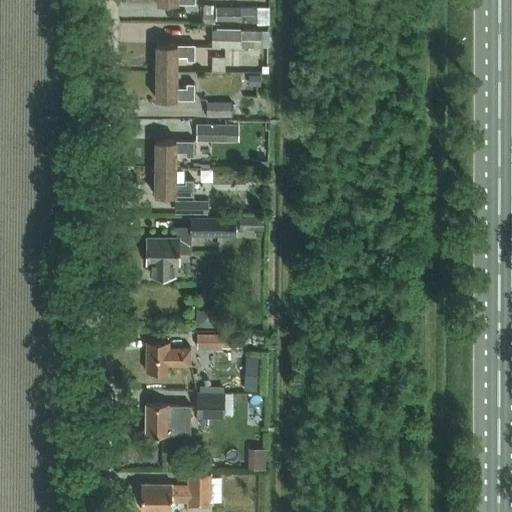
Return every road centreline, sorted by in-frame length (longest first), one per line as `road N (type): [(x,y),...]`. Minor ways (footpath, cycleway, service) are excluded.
road 1 (residential): [(90,511),(95,0)]
road 2 (trunk): [(500,341),(497,0)]
road 3 (trunk): [(501,511),(500,341)]
